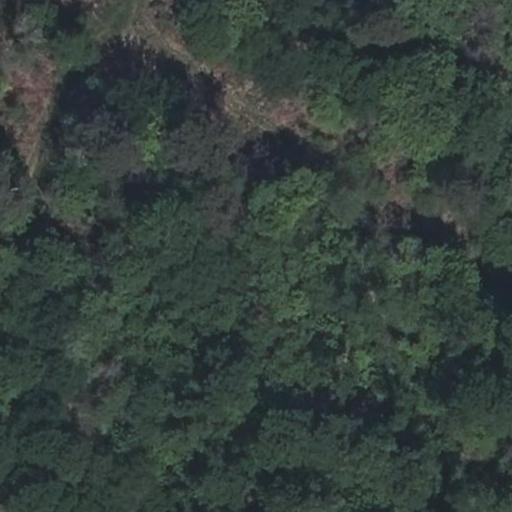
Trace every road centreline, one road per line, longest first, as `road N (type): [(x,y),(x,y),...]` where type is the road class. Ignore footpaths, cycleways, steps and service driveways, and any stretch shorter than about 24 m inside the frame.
road 1 (track): [(0,305),(33,170),(61,100),(110,40),(130,34),(176,43),(315,162),(511,308)]
road 2 (track): [(237,96),(268,95),(321,60),(375,0)]
